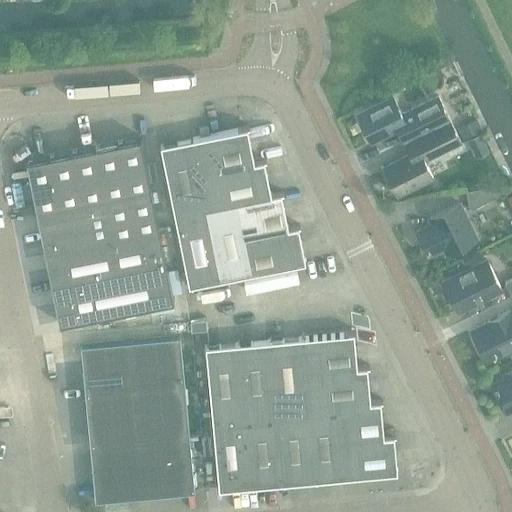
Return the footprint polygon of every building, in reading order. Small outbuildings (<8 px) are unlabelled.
[(396,128),(402,141),(448,119),(437,96),(404,112),(398,110),(392,96),(356,114),(369,141),(396,128)] [(476,118),(455,128),(461,141),(467,139),(479,133),(483,131),(476,118)] [(408,154),(382,167),(395,194),(431,177),(425,163),(426,158),(459,141),(448,119),(402,141),(408,154)] [(248,126),(192,137),(199,173),(254,162),(254,161),(253,159),(252,159),(246,128),(249,127),(248,126)] [(479,133),(467,139),(476,158),(489,152),(479,133)] [(139,136),(26,159),(58,322),(172,299),(139,136)] [(159,144),(174,214),(206,208),(199,173),(192,137),(191,137),(191,138),(163,144),(163,141),(162,141),(162,143),(159,144)] [(265,159),(254,161),(254,162),(199,173),(206,208),(237,202),(271,195),(270,194),(270,192),(269,192),(263,160),(265,160),(265,159)] [(469,208),(495,195),(491,186),(465,190),(467,204),(469,208)] [(282,191),(270,194),(271,195),(237,202),(244,236),(288,227),(287,226),(287,224),(286,224),(280,193),(282,193),(282,191)] [(252,272),(244,236),(237,202),(206,208),(220,278),(222,278),(222,280),(223,279),(223,277),(251,271),(251,272),(252,272)] [(446,252),(475,238),(457,202),(428,216),(432,223),(416,231),(418,236),(416,240),(420,247),(424,248),(427,253),(443,245),(446,252)] [(220,278),(206,208),(174,214),(188,285),(190,284),(191,286),(192,286),(192,283),(220,278)] [(299,224),(287,226),(288,227),(244,236),(252,272),(305,261),(304,257),(303,257),(297,226),(299,225),(299,224)] [(457,309),(500,288),(486,259),(443,281),(457,309)] [(511,295),(511,296),(511,298),(511,309),(509,310),(509,309),(486,320),(487,321),(471,330),(485,358),(502,350),(506,352),(511,348),(511,295)] [(206,320),(190,321),(191,331),(207,329),(206,320)] [(299,335),(299,336),(300,336),(303,372),(356,367),(356,366),(356,363),(355,364),(352,332),(355,331),(355,330),(302,335),(302,333),(301,334),(301,335),(299,335)] [(80,344),(85,394),(184,384),(180,335),(80,344)] [(267,338),(268,339),(275,410),(306,407),(303,372),(300,336),(299,336),(271,339),(270,336),(269,336),(269,338),(267,338)] [(236,341),(236,342),(243,413),(275,410),(268,339),(239,342),(239,339),(237,340),(237,341),(236,341)] [(204,344),(211,416),(243,413),(236,342),(207,345),(207,342),(206,343),(206,344),(204,344)] [(368,364),(356,366),(356,367),(303,372),(306,407),(338,404),(370,401),(370,400),(369,398),(366,366),(368,366),(368,364)] [(511,366),(503,371),(506,376),(491,383),(505,410),(511,406),(511,366)] [(89,443),(149,438),(189,434),(184,384),(85,394),(89,443)] [(381,399),(370,400),(370,401),(338,404),(341,439),(383,436),(383,434),(383,432),(382,433),(379,400),(382,400),(381,399)] [(316,478),(344,475),(345,475),(341,439),(338,404),(306,407),(313,478),(313,479),(315,479),(315,480),(316,480),(316,478)] [(284,481),(313,478),(306,407),(275,410),(281,481),(281,482),(283,482),(283,483),(284,483),(284,481)] [(252,484),(281,481),(275,410),(243,413),(249,484),(249,485),(251,485),(251,486),(252,486),(252,484)] [(211,416),(218,488),(219,488),(220,489),(221,489),(221,487),(249,484),(243,413),(211,416)] [(395,433),(383,434),(383,436),(341,439),(345,475),(344,475),(344,476),(397,471),(396,467),(395,467),(392,435),(395,435),(395,433)] [(194,490),(189,434),(149,438),(154,494),(194,490)] [(89,443),(90,447),(94,499),(154,494),(149,438),(89,443)]
